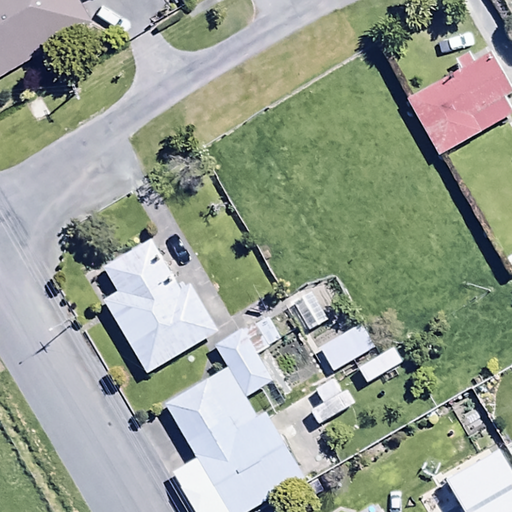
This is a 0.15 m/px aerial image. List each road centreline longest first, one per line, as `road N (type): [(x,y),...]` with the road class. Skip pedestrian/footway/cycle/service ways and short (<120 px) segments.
road 1 (residential): [(315,0),(0,195)]
road 2 (unclassified): [(111,511),(0,324)]
